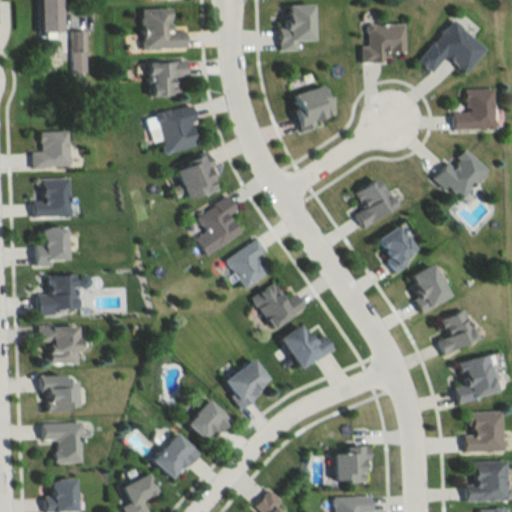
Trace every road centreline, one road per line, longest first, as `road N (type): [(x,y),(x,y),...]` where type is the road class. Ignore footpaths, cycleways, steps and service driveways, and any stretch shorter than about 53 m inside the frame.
road 1 (residential): [(415,511),(414,440),(389,365),(245,133),(224,13)]
road 2 (residential): [(389,365),(294,410),(189,511)]
road 3 (residential): [(366,123),(383,98),(402,103),(408,116),(394,139),(373,135),(366,123)]
